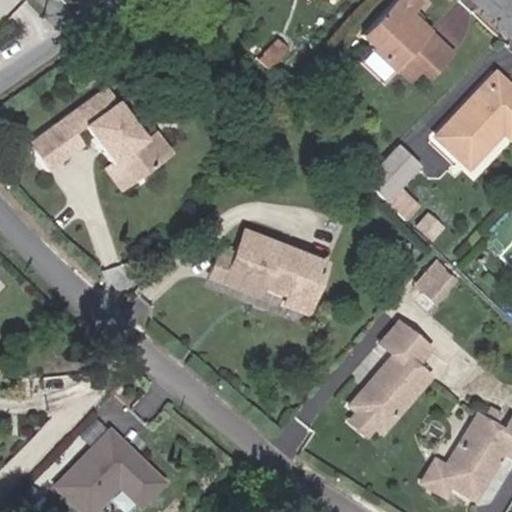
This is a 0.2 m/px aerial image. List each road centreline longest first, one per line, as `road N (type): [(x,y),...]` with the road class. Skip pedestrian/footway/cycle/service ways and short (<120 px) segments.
road 1 (residential): [(336,511),(133,352),(0,212)]
road 2 (residential): [(0,86),(137,0)]
